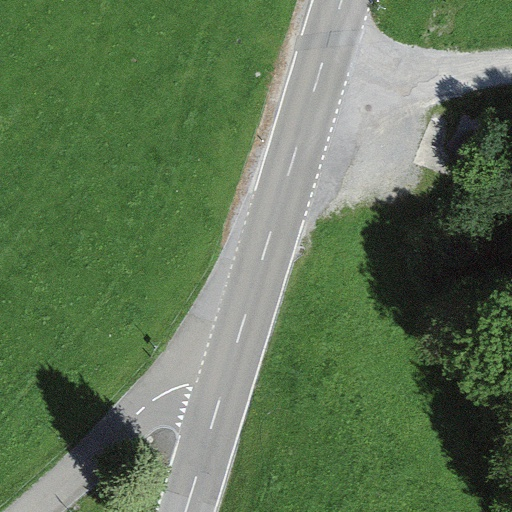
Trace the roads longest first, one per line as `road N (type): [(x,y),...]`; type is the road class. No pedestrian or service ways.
road 1 (tertiary): [(343,0),(187,511)]
road 2 (track): [(30,511),(150,403),(194,387),(222,395)]
road 3 (track): [(511,67),(350,77),(322,67)]
